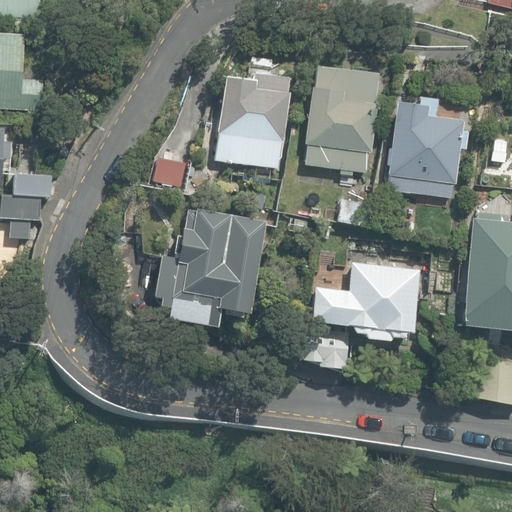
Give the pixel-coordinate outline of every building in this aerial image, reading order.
[(0,0),(0,15),(36,17),(36,0),(0,0)] [(511,0),(487,0),(487,3),(511,8),(511,0)] [(0,108),(41,111),(42,79),(21,77),(24,34),(0,32),(0,108)] [(339,173),(350,175),(351,170),(364,172),(367,151),(369,151),(375,104),(373,104),(376,74),(315,66),(313,87),(310,87),(303,143),(306,143),(303,164),(339,168),(339,173)] [(213,159),(277,168),(282,140),(288,93),(286,93),(288,78),(253,73),(252,80),(223,76),(215,132),(216,132),(213,159)] [(415,206),(424,207),(426,195),(449,197),(451,183),(454,183),(463,111),(436,107),(437,100),(416,97),(415,104),(395,101),(386,174),(388,175),(386,189),(417,193),(415,206)] [(0,169),(8,170),(10,141),(3,141),(3,130),(0,130),(0,169)] [(156,187),(186,193),(192,164),(162,158),(156,187)] [(12,194),(49,197),(50,176),(14,172),(12,194)] [(0,216),(38,218),(39,197),(0,194),(0,216)] [(336,221),(364,226),(369,204),(340,198),(336,221)] [(166,317),(215,326),(219,307),(223,307),(221,313),(239,316),(240,311),(247,312),(264,221),(194,208),(191,229),(181,227),(180,236),(176,236),(173,251),(177,251),(176,257),(159,255),(151,303),(168,307),(166,317)] [(287,230),(305,233),(308,219),(289,216),(287,230)] [(460,324),(511,329),(511,222),(472,218),(460,324)] [(9,238),(29,239),(30,223),(10,222),(9,238)] [(364,336),(390,339),(390,333),(404,334),(404,330),(411,331),(418,269),(349,261),(347,289),(312,285),(308,320),(348,324),(347,331),(364,333),(364,336)] [(317,365),(343,368),(346,332),(300,327),(297,358),(318,361),(317,365)] [(470,395),(511,403),(511,362),(477,356),(470,395)] [(68,511),(92,511),(73,502),(68,511)]
